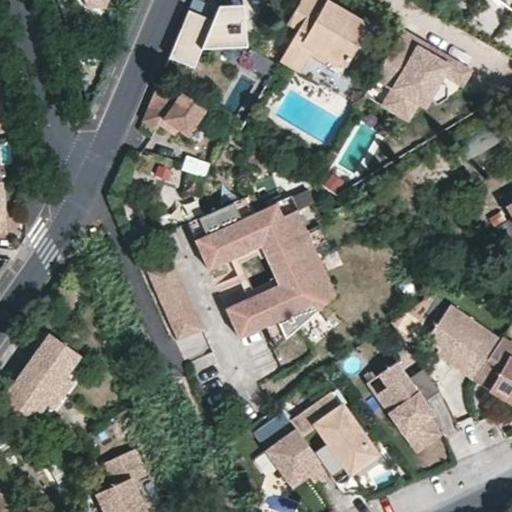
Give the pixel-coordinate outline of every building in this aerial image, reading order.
[(372,19),(336,0),(300,0),(296,8),(309,15),(302,26),(284,59),(306,72),(321,48),(347,62),(372,19)] [(511,0),(498,0),(511,10),(511,0)] [(309,15),(296,8),(289,20),(302,26),(309,15)] [(195,9),(174,55),(198,66),(207,47),(210,41),(249,37),(247,9),(223,12),(219,20),(195,9)] [(420,40),(423,34),(404,24),(399,32),(376,71),(395,82),(390,91),(416,106),(425,90),(440,98),(450,92),(450,80),(442,76),(446,69),(465,79),(474,64),(443,46),(440,52),(420,40)] [(440,52),(443,46),(423,34),(420,40),(440,52)] [(210,41),(207,47),(249,43),(249,37),(210,41)] [(191,133),(211,105),(165,74),(159,86),(146,116),(160,126),(163,121),(171,109),(178,114),(181,126),(191,133)] [(416,106),(390,91),(385,99),(411,115),(416,106)] [(181,126),(178,114),(171,109),(163,121),(177,131),(181,126)] [(319,255),(309,232),(293,197),(253,215),(243,220),(235,205),(200,220),(207,236),(196,241),(209,271),(232,260),(262,247),(265,253),(277,279),(279,285),(249,299),(226,309),(240,339),(267,327),(279,322),(286,339),(301,326),(296,314),(309,308),(313,317),(338,295),(319,255)] [(253,215),(247,200),(235,205),(243,220),(253,215)] [(207,236),(200,220),(189,226),(196,241),(207,236)] [(330,250),(320,227),(309,232),(319,255),(330,250)] [(252,290),(240,264),(265,253),(262,247),(232,260),(239,278),(217,288),(219,292),(241,282),(249,299),(279,285),(277,279),(252,290)] [(205,333),(174,265),(149,276),(180,344),(205,333)] [(475,374),(503,334),(453,300),(429,334),(442,343),(455,352),(451,358),(475,374)] [(313,317),(309,308),(296,314),(301,326),(313,317)] [(286,339),(279,322),(267,327),(277,347),(286,339)] [(496,380),(511,391),(511,339),(504,333),(503,334),(477,372),(494,383),(496,380)] [(15,382),(0,402),(0,404),(29,426),(45,404),(52,410),(72,383),(64,377),(79,356),(49,335),(33,357),(15,382)] [(455,352),(442,343),(438,349),(451,358),(455,352)] [(439,389),(423,366),(408,377),(396,359),(378,372),(386,384),(375,392),(389,411),(400,403),(414,424),(403,432),(415,449),(440,432),(428,415),(420,403),(424,400),(439,389)] [(494,383),(477,372),(475,374),(492,386),(494,383)] [(511,391),(496,380),(494,383),(492,386),(511,399),(511,391)] [(375,453),(335,395),(294,424),(299,431),(327,471),(333,481),(375,453)] [(432,412),(424,400),(420,403),(428,415),(432,412)] [(414,424),(400,403),(389,411),(403,432),(414,424)] [(327,471),(299,431),(271,451),(291,479),(304,470),(308,474),(312,481),(327,471)] [(108,511),(151,511),(131,478),(146,469),(132,446),(102,463),(116,486),(99,496),(108,511)] [(294,484),(308,474),(304,470),(291,479),(294,484)] [(0,511),(1,511),(4,511),(11,502),(0,494),(0,511)]
